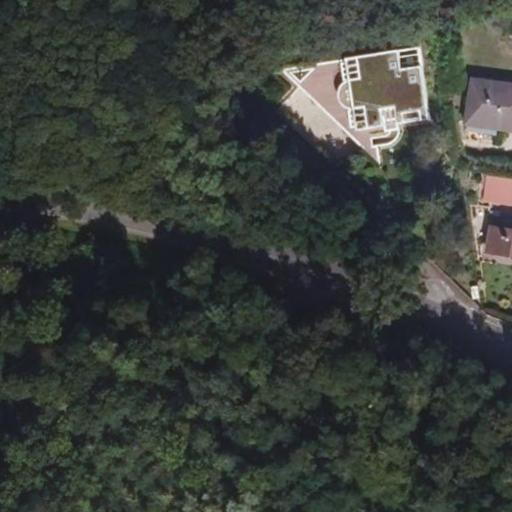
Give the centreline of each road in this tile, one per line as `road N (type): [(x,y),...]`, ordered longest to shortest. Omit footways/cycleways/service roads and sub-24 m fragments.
road 1 (tertiary): [(511,347),(213,237),(79,204),(0,196)]
road 2 (track): [(148,0),(472,333)]
